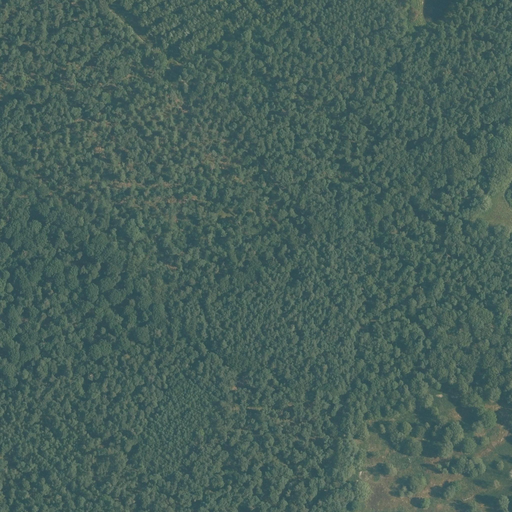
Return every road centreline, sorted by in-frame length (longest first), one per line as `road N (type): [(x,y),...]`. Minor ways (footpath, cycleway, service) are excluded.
road 1 (track): [(109,0),(322,233)]
road 2 (track): [(368,207),(483,153)]
